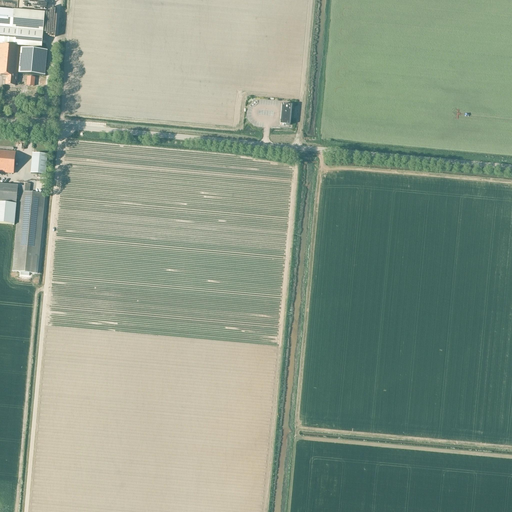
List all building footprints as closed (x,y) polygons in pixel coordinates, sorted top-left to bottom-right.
[(0,8),(0,28),(43,32),(45,13),(14,11),(14,10),(0,8)] [(0,45),(20,47),(41,48),(43,32),(0,28),(0,45)] [(17,81),(20,47),(0,45),(0,75),(7,77),(6,85),(15,86),(16,82),(17,81)] [(22,50),(19,75),(45,77),(47,52),(22,50)] [(35,78),(28,77),(27,85),(34,86),(35,78)] [(282,105),(280,125),(290,125),(292,106),(282,105)] [(0,172),(14,173),(16,152),(0,150),(0,172)] [(48,155),(33,154),(31,174),(46,175),(48,155)] [(31,187),(30,187),(30,184),(24,183),(24,186),(22,186),(13,271),(22,272),(21,275),(30,276),(30,273),(38,274),(46,194),(30,193),(31,187)] [(0,223),(14,225),(18,186),(0,184),(0,223)]
